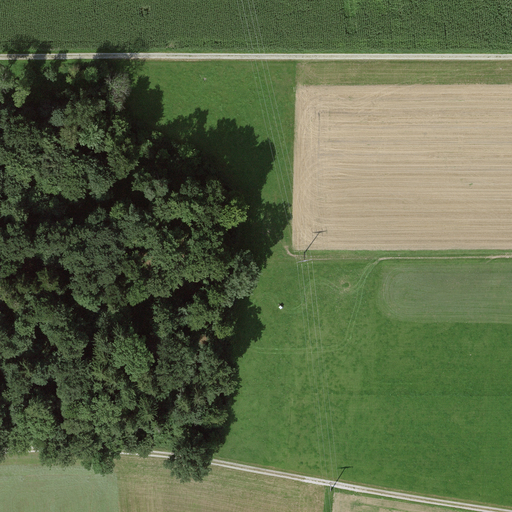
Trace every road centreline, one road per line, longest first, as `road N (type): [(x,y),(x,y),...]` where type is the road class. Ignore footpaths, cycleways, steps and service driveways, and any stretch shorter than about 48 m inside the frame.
road 1 (track): [(0,450),(160,454),(507,511)]
road 2 (track): [(511,57),(0,58)]
